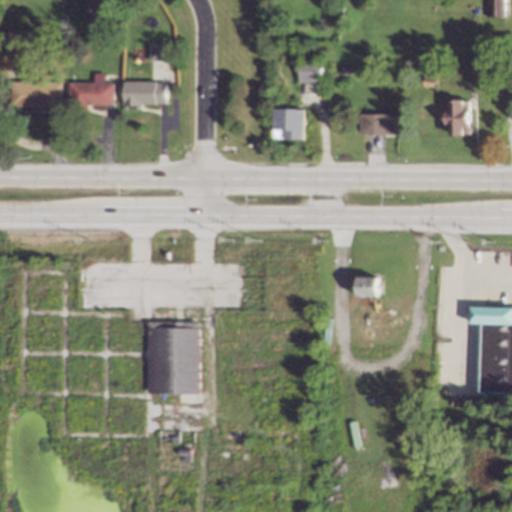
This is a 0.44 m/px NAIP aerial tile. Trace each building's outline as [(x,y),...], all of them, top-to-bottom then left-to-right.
[(505,0),(505,13),(485,14),(485,0),(505,0)] [(284,30),(274,30),(274,18),(284,18),(284,30)] [(166,59),(149,59),(149,41),(166,42),(166,59)] [(323,59),(322,82),(299,81),(300,58),(323,59)] [(351,74),(343,74),(343,65),(351,65),(351,74)] [(437,74),(436,85),(423,84),(424,73),(437,74)] [(157,81),(166,82),(166,102),(142,102),(142,104),(124,104),(125,79),(157,80),(157,81)] [(115,81),(114,103),(92,102),(92,105),(72,104),(72,80),(115,81)] [(63,104),(14,103),(14,81),(63,82),(63,104)] [(470,132),(465,132),(465,134),(452,135),(452,123),(448,123),(447,98),(469,97),(470,132)] [(304,107),(304,136),(286,136),(286,127),(275,126),(276,106),(304,107)] [(398,134),(362,134),(362,112),(398,113),(398,134)] [(378,296),(358,295),(358,276),(378,276),(378,296)] [(511,306),(511,394),(478,393),(480,322),(470,322),(471,305),(511,306)] [(198,392),(146,391),(148,320),(199,321),(198,392)] [(230,451),(229,458),(216,456),(217,449),(230,451)]
